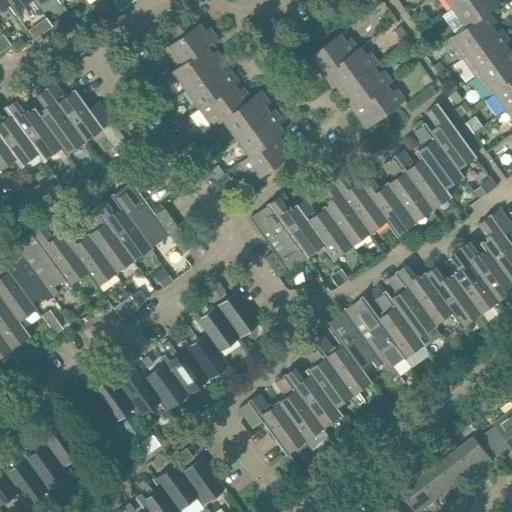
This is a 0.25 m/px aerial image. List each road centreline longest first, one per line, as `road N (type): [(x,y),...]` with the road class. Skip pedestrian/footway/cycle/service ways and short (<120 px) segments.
road 1 (residential): [(0,423),(236,245)]
road 2 (residential): [(299,304),(331,306),(397,256),(434,251),(509,188)]
road 3 (residential): [(268,488),(213,420),(292,358),(299,304)]
road 4 (residential): [(96,55),(236,245)]
